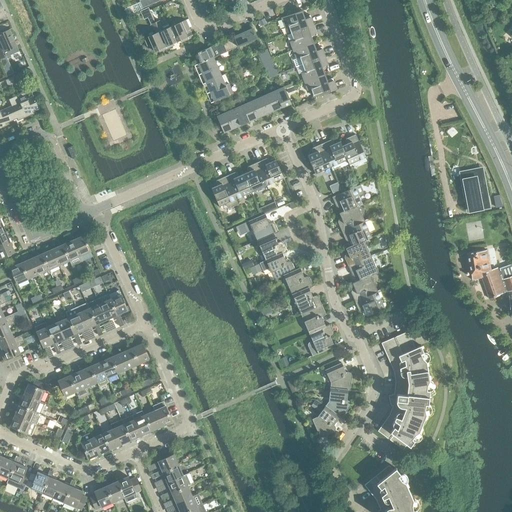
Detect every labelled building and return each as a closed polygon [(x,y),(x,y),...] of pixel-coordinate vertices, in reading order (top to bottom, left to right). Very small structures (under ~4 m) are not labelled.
[(148,7),(140,11),(143,18),(152,15),(148,7)] [(291,33),(313,25),(310,15),(304,17),(302,11),(282,18),(285,27),(288,26),(291,33)] [(155,22),(166,48),(174,45),(173,43),(176,41),(170,26),(163,29),(159,20),(155,22)] [(170,26),(176,41),(180,40),(181,42),(193,37),(185,20),(170,26)] [(159,52),(166,48),(155,22),(151,24),(155,33),(148,36),(154,51),(158,49),(159,52)] [(293,50),(313,43),(311,37),(317,35),(313,25),(291,33),(293,40),(290,41),(293,50)] [(234,36),(238,46),(257,38),(252,28),(234,36)] [(0,46),(0,59),(6,56),(4,52),(17,46),(9,29),(0,32),(0,43),(1,46),(0,46)] [(216,44),(220,54),(238,46),(234,36),(216,44)] [(300,57),(302,64),(325,56),(321,46),(315,48),(313,43),(293,50),(296,59),(300,57)] [(197,52),(201,62),(202,62),(213,57),(220,54),(216,44),(197,52)] [(261,62),(271,58),(267,49),(257,53),(261,62)] [(304,81),(325,74),(323,68),(328,66),(325,56),(302,64),(305,71),(301,73),(304,81)] [(202,62),(201,62),(194,65),(198,74),(217,66),(213,57),(202,62)] [(278,74),(271,58),(261,62),(269,78),(278,74)] [(198,74),(202,84),(221,75),(217,66),(198,74)] [(327,80),(325,74),(304,81),(308,90),(311,89),(314,96),(336,88),(332,78),(327,80)] [(207,93),(210,92),(210,91),(225,84),(221,75),(202,84),(207,93)] [(9,78),(12,85),(13,88),(17,86),(13,77),(9,78)] [(210,91),(210,92),(214,101),(233,93),(228,83),(225,84),(210,91)] [(283,87),(275,90),(282,107),(290,103),(283,87)] [(266,94),(274,110),(282,107),(275,90),(266,94)] [(24,92),(16,96),(26,117),(34,113),(33,111),(39,108),(34,96),(27,99),(24,92)] [(258,98),(265,114),(274,110),(266,94),(258,98)] [(6,108),(11,120),(17,118),(18,120),(26,117),(16,96),(9,99),(11,106),(6,108)] [(230,102),(233,109),(240,125),(249,121),(242,105),(239,98),(230,102)] [(250,101),(257,118),(265,114),(258,98),(250,101)] [(250,101),(242,105),(249,121),(257,118),(250,101)] [(0,127),(6,125),(5,123),(11,120),(6,108),(0,110),(0,127)] [(225,112),(232,129),(240,125),(233,109),(225,112)] [(224,132),(232,129),(225,112),(217,116),(224,132)] [(346,143),(342,145),(341,146),(347,159),(349,164),(366,157),(356,134),(347,138),(346,138),(346,139),(345,139),(345,140),(345,141),(346,143)] [(341,146),(342,145),(340,141),(334,143),(333,141),(332,140),(331,140),(330,140),(321,143),(331,166),(347,159),(341,146)] [(315,174),(331,166),(321,143),(313,147),(312,148),(312,149),(311,149),(311,150),(312,151),(313,153),(307,155),(315,174)] [(69,147),(68,148),(72,159),(74,158),(78,157),(73,146),(69,147)] [(257,162),(267,185),(284,178),(275,159),(270,162),(269,160),(269,159),(268,158),(267,158),(266,158),(265,158),(257,162)] [(248,171),(243,173),(251,192),(267,185),(257,162),(249,165),(248,166),(248,167),(247,168),(247,169),(248,171)] [(474,170),(462,172),(467,196),(465,197),(467,211),(488,207),(486,194),(487,194),(482,168),(481,169),(481,170),(475,171),(474,170)] [(234,172),(225,176),(235,199),(251,192),(243,173),(238,176),(237,174),(237,173),(236,172),(235,172),(234,172)] [(236,201),(235,199),(225,176),(217,180),(216,180),(216,181),(216,182),(215,182),(215,183),(216,183),(216,185),(211,188),(219,206),(225,203),(226,206),(227,207),(228,208),(229,208),(230,208),(238,204),(237,202),(236,203),(236,201)] [(357,205),(358,205),(362,203),(355,187),(332,197),(336,205),(336,206),(337,206),(337,207),(338,207),(339,207),(341,206),(344,211),(357,205)] [(499,195),(494,196),(496,207),(503,206),(499,195)] [(344,211),(339,213),(341,218),(339,219),(338,220),(338,221),(338,222),(342,231),(364,221),(358,205),(357,205),(344,211)] [(264,206),(259,208),(262,215),(265,213),(267,212),(264,206)] [(257,232),(260,239),(274,233),(274,234),(279,231),(278,230),(278,231),(275,224),(274,223),(273,222),(272,222),(271,222),(269,223),(265,213),(262,215),(248,221),(243,223),(247,232),(252,230),(254,233),(257,232)] [(351,240),(353,244),(353,245),(364,240),(372,237),(364,221),(342,231),(345,239),(345,240),(346,240),(347,241),(348,241),(349,241),(351,240)] [(0,246),(10,242),(6,232),(0,234),(0,246)] [(260,239),(257,240),(262,253),(265,251),(268,258),(268,259),(282,253),(287,251),(287,250),(286,250),(284,243),(283,243),(283,242),(282,242),(281,241),(280,242),(278,243),(274,234),(274,233),(260,239)] [(83,235),(73,240),(80,256),(91,251),(83,235)] [(62,244),(69,260),(80,256),(73,240),(62,244)] [(353,245),(353,244),(345,248),(348,253),(345,254),(345,255),(344,255),(344,256),(344,257),(344,258),(348,266),(371,256),(364,240),(353,245)] [(0,246),(0,258),(15,252),(10,242),(0,246)] [(52,249),(59,265),(69,260),(62,244),(52,249)] [(41,253),(48,269),(59,265),(52,249),(41,253)] [(477,251),(468,252),(472,272),(491,270),(487,250),(477,251)] [(31,258),(38,274),(48,269),(41,253),(31,258)] [(268,259),(268,258),(266,260),(259,263),(263,271),(269,269),(274,280),(284,275),(295,270),(295,269),(292,263),(292,262),(291,261),(290,261),(289,261),(288,261),(286,262),(282,253),(268,259)] [(357,275),(360,280),(371,275),(378,272),(371,256),(348,266),(352,274),(352,275),(353,276),(354,276),(355,276),(356,276),(357,275)] [(21,263),(28,279),(38,274),(31,258),(21,263)] [(17,283),(28,279),(21,263),(10,267),(17,283)] [(500,271),(498,272),(506,291),(508,290),(508,292),(511,290),(511,263),(499,268),(500,271)] [(284,275),(289,287),(292,286),(295,293),(309,287),(309,288),(313,285),(310,278),(309,277),(308,276),(307,276),(306,276),(304,277),(300,268),(295,270),(284,275)] [(491,270),(472,272),(473,278),(482,277),(490,298),(500,294),(500,293),(506,291),(498,272),(497,268),(491,270)] [(109,280),(106,274),(100,277),(103,283),(109,280)] [(360,280),(352,283),(354,288),(352,289),(352,290),(351,290),(351,291),(351,292),(351,293),(355,301),(378,291),(371,275),(360,280)] [(295,293),(292,294),(297,307),(300,306),(303,313),(322,305),(322,304),(321,304),(318,297),(318,296),(317,296),(316,296),(315,296),(314,296),(313,297),(309,288),(309,287),(295,293)] [(385,307),(378,291),(355,301),(358,309),(359,310),(359,311),(360,311),(361,311),(362,311),(364,310),(366,315),(385,307)] [(120,294),(110,299),(117,315),(119,314),(128,310),(120,294)] [(97,299),(87,303),(96,324),(98,323),(106,319),(99,303),(97,299)] [(99,303),(106,319),(115,316),(117,321),(121,319),(119,314),(117,315),(110,299),(99,303)] [(87,303),(87,302),(76,307),(85,329),(94,325),(96,330),(100,328),(98,323),(96,324),(87,303)] [(269,305),(260,309),(264,316),(273,312),(269,305)] [(309,333),(330,324),(326,326),(322,317),(323,316),(324,316),(324,315),(325,315),(325,314),(325,313),(325,312),(322,305),(303,313),(307,320),(304,321),(309,333)] [(66,312),(68,317),(75,333),(77,332),(85,329),(76,307),(66,312)] [(0,324),(14,318),(12,314),(4,317),(2,311),(0,311),(0,324)] [(58,322),(65,338),(73,334),(75,339),(79,338),(77,332),(75,333),(68,317),(58,322)] [(0,336),(11,332),(8,326),(16,322),(14,318),(0,324),(0,336)] [(54,342),(47,326),(45,322),(35,327),(36,331),(43,347),(52,343),(55,348),(58,347),(56,341),(54,342)] [(54,342),(56,341),(65,338),(58,322),(47,326),(54,342)] [(309,333),(309,334),(312,341),(310,342),(308,343),(308,344),(308,346),(311,353),(312,356),(318,353),(334,346),(330,336),(332,335),(333,335),(333,334),(334,333),(334,332),(333,331),(331,325),(330,324),(309,333)] [(430,380),(427,362),(428,361),(429,360),(429,358),(429,355),(428,354),(427,353),(425,353),(424,353),(420,345),(415,347),(407,331),(381,343),(394,372),(395,382),(393,406),(389,415),(378,431),(403,450),(407,445),(410,447),(414,440),(415,440),(417,440),(418,440),(420,439),(421,437),(421,435),(420,433),(419,431),(426,414),(428,414),(429,413),(430,412),(431,410),(431,407),(430,406),(428,404),(430,390),(431,390),(432,389),(433,387),(434,386),(433,383),(432,382),(431,381),(430,380)] [(0,349),(23,339),(21,335),(14,338),(11,332),(0,336),(0,349)] [(25,343),(23,339),(0,349),(0,350),(4,360),(20,353),(17,347),(25,343)] [(131,348),(138,364),(149,359),(142,343),(131,348)] [(121,352),(128,368),(138,364),(131,348),(121,352)] [(110,357),(117,373),(128,368),(121,352),(110,357)] [(100,362),(107,378),(117,373),(110,357),(100,362)] [(286,357),(280,360),(283,367),(289,365),(286,357)] [(90,366),(97,382),(107,378),(100,362),(90,366)] [(333,381),(333,388),(348,390),(350,390),(350,389),(352,376),(352,375),(351,374),(351,373),(350,372),(349,372),(348,372),(346,372),(342,362),(325,370),(331,382),(333,381)] [(79,371),(86,387),(97,382),(90,366),(79,371)] [(69,375),(76,391),(79,399),(89,394),(86,387),(79,371),(69,375)] [(65,396),(76,391),(69,375),(58,380),(65,396)] [(24,394),(40,401),(47,384),(34,379),(32,385),(28,383),(24,394)] [(332,401),(327,407),(340,416),(339,416),(341,418),(342,417),(350,406),(350,405),(350,404),(350,403),(350,402),(350,401),(349,401),(347,400),(348,390),(333,388),(330,387),(329,401),(332,401)] [(19,405),(35,411),(40,401),(24,394),(19,405)] [(315,399),(311,405),(316,408),(320,402),(315,399)] [(152,406),(154,410),(161,426),(172,421),(165,405),(163,401),(152,406)] [(83,408),(85,412),(95,408),(93,403),(83,408)] [(15,415),(36,424),(41,414),(35,411),(19,405),(15,415)] [(334,424),(339,416),(340,416),(327,407),(325,405),(317,416),(320,418),(313,421),(320,437),(321,437),(333,432),(334,431),(334,430),(335,430),(335,429),(335,428),(335,427),(335,426),(334,424)] [(132,415),(141,435),(151,431),(144,415),(142,410),(132,415)] [(144,415),(151,431),(161,426),(154,410),(144,415)] [(36,424),(15,415),(10,426),(31,435),(36,424)] [(121,419),(130,440),(141,435),(132,415),(121,419)] [(113,429),(120,445),(130,440),(121,419),(111,424),(113,429)] [(67,444),(72,432),(67,429),(62,441),(67,444)] [(102,433),(109,449),(120,445),(113,429),(102,433)] [(88,458),(99,454),(92,438),(90,432),(88,433),(84,435),(83,435),(83,436),(82,437),(82,438),(82,439),(83,440),(83,442),(81,443),(80,443),(79,444),(79,445),(78,446),(78,447),(78,448),(78,449),(79,450),(80,451),(81,452),(82,452),(83,452),(84,452),(85,452),(88,458)] [(92,438),(99,454),(109,449),(102,433),(92,438)] [(162,472),(178,465),(174,454),(170,455),(168,450),(160,453),(162,459),(158,461),(162,470),(162,472)] [(15,462),(17,463),(20,457),(16,455),(13,461),(4,457),(0,467),(0,474),(8,478),(15,462)] [(15,462),(8,478),(20,483),(25,485),(31,473),(25,471),(27,467),(17,463),(15,462)] [(163,474),(167,482),(183,475),(178,465),(162,472),(162,470),(156,472),(158,476),(163,474)] [(413,499),(409,491),(405,482),(407,480),(407,479),(407,477),(406,476),(406,475),(405,474),(404,474),(402,473),(400,473),(396,468),(393,470),(389,465),(364,485),(376,499),(381,509),(381,511),(416,511),(416,508),(418,507),(418,505),(419,503),(417,500),(415,499),(413,499)] [(49,470),(47,476),(49,476),(42,493),(53,497),(60,481),(51,477),(53,471),(49,470)] [(49,476),(47,476),(37,472),(36,475),(31,473),(25,485),(30,488),(42,493),(49,476)] [(188,485),(188,486),(194,483),(189,473),(183,475),(167,482),(171,491),(172,492),(188,485)] [(117,481),(124,497),(135,492),(141,489),(135,477),(130,480),(128,476),(117,481)] [(71,486),(73,487),(75,481),(71,479),(69,485),(60,481),(53,497),(64,502),(71,486)] [(101,481),(104,487),(106,486),(113,502),(124,497),(117,481),(108,485),(105,479),(101,481)] [(192,496),(188,486),(188,485),(172,492),(171,491),(165,493),(167,497),(172,494),(176,503),(192,496)] [(82,491),(73,487),(71,486),(64,502),(75,507),(81,509),(86,497),(81,495),(82,491)] [(101,507),(113,502),(106,486),(104,487),(94,491),(96,494),(90,497),(96,509),(101,507)] [(176,503),(180,511),(183,511),(202,504),(198,493),(192,496),(176,503)]
